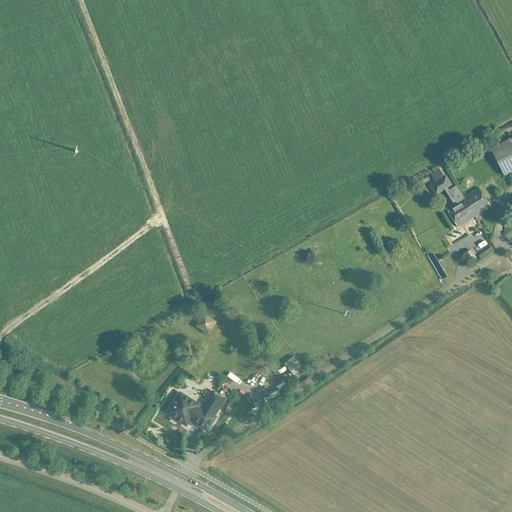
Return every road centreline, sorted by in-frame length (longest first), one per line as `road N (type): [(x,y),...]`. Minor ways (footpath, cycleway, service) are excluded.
road 1 (primary): [(181,483),(0,411)]
road 2 (unclassified): [(146,511),(0,456)]
